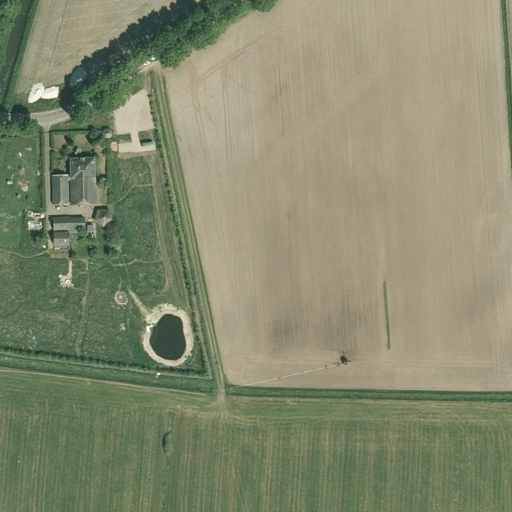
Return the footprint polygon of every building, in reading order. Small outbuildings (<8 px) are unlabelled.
[(104,130),(103,133),(104,137),(107,138),(109,138),(111,138),(113,134),(111,130),(108,129),(105,129),(104,130)] [(95,204),(94,158),(70,159),(71,176),(53,176),(53,205),(68,205),(67,180),(71,180),(71,205),(95,204)] [(69,207),(69,211),(51,211),(51,220),(81,221),(81,212),(76,212),(76,207),(69,207)] [(98,211),(94,221),(103,227),(112,220),(109,210),(98,211)] [(66,234),(54,234),(54,245),(66,244),(66,234)]
